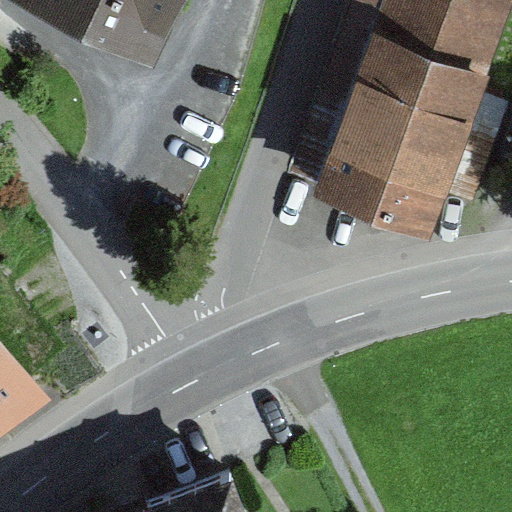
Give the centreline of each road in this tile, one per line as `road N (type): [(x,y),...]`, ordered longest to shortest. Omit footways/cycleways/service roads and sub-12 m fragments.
road 1 (residential): [(320,0),(236,247),(240,302),(256,354)]
road 2 (unclassified): [(0,113),(167,337),(190,385)]
road 3 (unclassified): [(256,354),(382,309),(511,284)]
road 4 (unclassified): [(5,511),(102,436),(190,385)]
